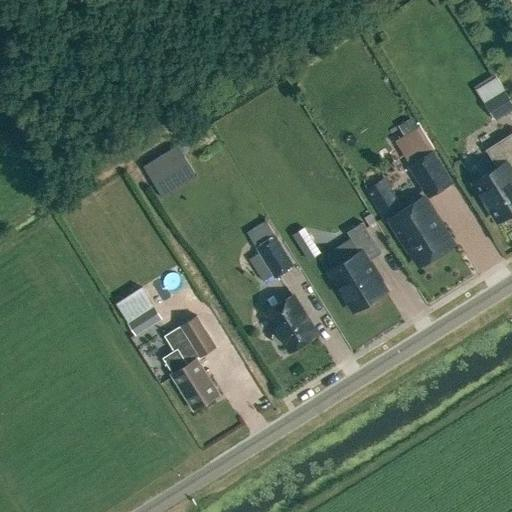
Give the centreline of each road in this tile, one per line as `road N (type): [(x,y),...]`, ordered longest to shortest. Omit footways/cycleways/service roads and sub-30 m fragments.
road 1 (unclassified): [(148,511),(511,284)]
road 2 (track): [(133,0),(48,16),(0,6)]
